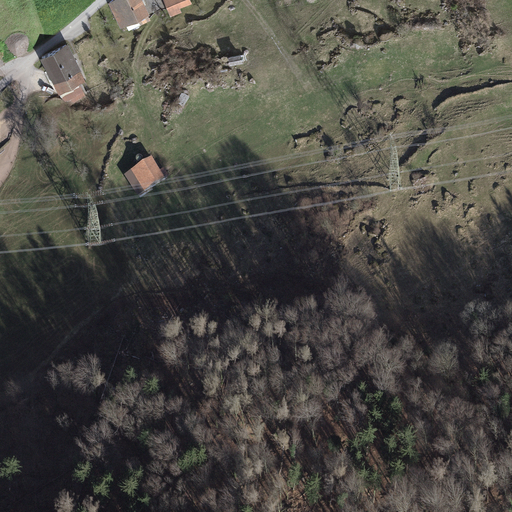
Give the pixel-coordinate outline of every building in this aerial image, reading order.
[(141,0),(113,0),(109,2),(122,29),(149,17),(141,0)] [(189,0),(164,0),(171,17),(182,13),(180,8),(191,4),(189,0)] [(68,42),(42,54),(61,95),(88,83),(68,42)] [(243,56),(229,57),(229,66),(243,65),(243,56)] [(150,159),(125,178),(139,198),(165,179),(150,159)]
